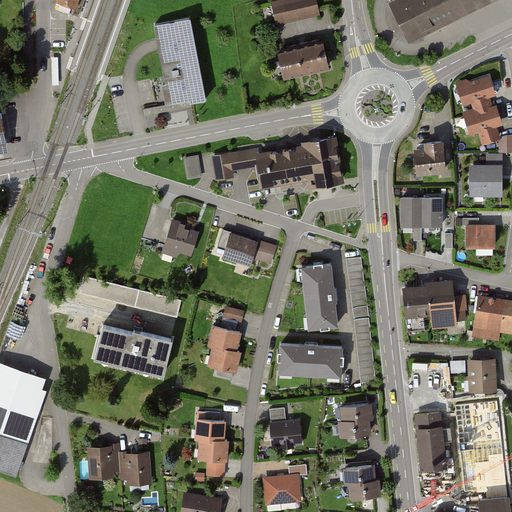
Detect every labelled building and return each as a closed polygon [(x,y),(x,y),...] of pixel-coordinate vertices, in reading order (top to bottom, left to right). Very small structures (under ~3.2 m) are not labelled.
[(74,13),(78,0),(56,0),(55,7),(74,13)] [(279,22),(318,14),(315,0),(291,0),(276,3),(279,22)] [(396,0),(390,3),(408,41),(490,0),(396,0)] [(206,100),(191,20),(155,26),(170,106),(190,103),(206,100)] [(281,77),(328,68),(324,46),(276,56),(281,77)] [(472,96),(475,106),(490,102),(487,92),(496,89),(491,71),(457,81),(462,99),(472,96)] [(464,109),(470,129),(479,126),(483,138),(499,133),(495,121),(502,120),(496,100),(490,102),(475,106),(464,109)] [(143,116),(191,107),(190,103),(170,106),(152,109),(142,111),(143,116)] [(511,148),(511,133),(502,134),(502,149),(511,148)] [(415,142),(417,165),(449,164),(448,135),(425,136),(425,142),(415,142)] [(299,148),(258,154),(257,150),(214,156),(218,181),(232,179),(231,173),(255,169),(258,188),(305,181),(306,186),(319,184),(330,182),(336,181),(342,180),(336,139),(298,144),(299,148)] [(198,156),(183,158),(187,181),(202,178),(198,156)] [(472,159),(473,188),(505,187),(504,158),(472,159)] [(401,220),(423,220),(423,193),(402,193),(401,220)] [(423,220),(444,221),(445,194),(423,193),(423,220)] [(171,218),(164,239),(191,247),(198,226),(171,218)] [(467,219),(467,238),(497,238),(497,219),(467,219)] [(228,228),(221,251),(249,260),(251,252),(270,258),(275,241),(258,236),(258,238),(228,228)] [(453,230),(445,231),(446,248),(454,247),(453,230)] [(362,254),(346,256),(354,316),(369,314),(362,254)] [(333,287),(330,264),(323,265),(323,262),(314,263),(314,265),(306,266),(308,279),(304,280),(308,314),(312,313),(314,327),(321,326),(321,329),(330,328),(330,325),(337,324),(335,301),(337,301),(335,287),(333,287)] [(83,274),(79,289),(180,314),(184,299),(83,274)] [(453,277),(404,283),(407,309),(432,306),(434,317),(468,313),(465,288),(455,289),(453,277)] [(511,299),(480,295),(475,333),(498,336),(499,328),(511,329),(511,299)] [(227,303),(223,315),(242,320),(245,308),(227,303)] [(105,314),(94,357),(164,374),(175,328),(137,319),(137,322),(105,314)] [(369,317),(354,319),(360,382),(376,380),(369,317)] [(241,327),(214,320),(209,340),(213,341),(236,346),(241,327)] [(236,346),(213,341),(209,358),(236,365),(240,347),(236,346)] [(305,345),(282,344),(281,351),(278,351),(278,360),(280,360),(279,368),(293,369),(292,372),(327,375),(327,370),(340,371),(341,364),(344,364),(344,355),(342,355),(342,348),(319,346),(319,344),(305,343),(305,345)] [(498,386),(496,355),(470,356),(472,388),(498,386)] [(0,462),(19,469),(47,384),(40,382),(44,371),(0,356),(0,462)] [(464,371),(464,359),(452,359),(452,371),(464,371)] [(372,398),(342,401),(343,417),(369,415),(374,414),(372,398)] [(498,401),(457,406),(466,492),(478,490),(479,500),(508,497),(498,401)] [(285,405),(270,407),(271,417),(286,416),(285,405)] [(225,416),(197,414),(196,433),(201,434),(224,435),(225,416)] [(415,417),(421,469),(446,466),(441,414),(415,417)] [(370,428),(369,415),(343,417),(339,417),(340,430),(370,428)] [(270,419),(273,445),(303,442),(301,416),(270,419)] [(224,435),(201,434),(199,452),(209,453),(208,468),(225,470),(228,436),(224,435)] [(110,447),(91,448),(92,474),(111,473),(111,467),(120,466),(119,449),(111,450),(110,447)] [(150,447),(119,449),(120,466),(121,477),(152,475),(150,447)] [(374,460),(344,463),(345,476),(349,476),(376,474),(374,460)] [(307,463),(289,464),(290,473),(308,471),(307,463)] [(206,479),(207,470),(198,469),(197,478),(206,479)] [(301,472),(264,475),(266,499),(303,496),(301,472)] [(376,474),(349,476),(350,490),(380,488),(378,473),(376,474)] [(183,490),(181,511),(183,511),(220,511),(222,495),(183,490)] [(510,511),(510,498),(479,502),(480,511),(510,511)]
